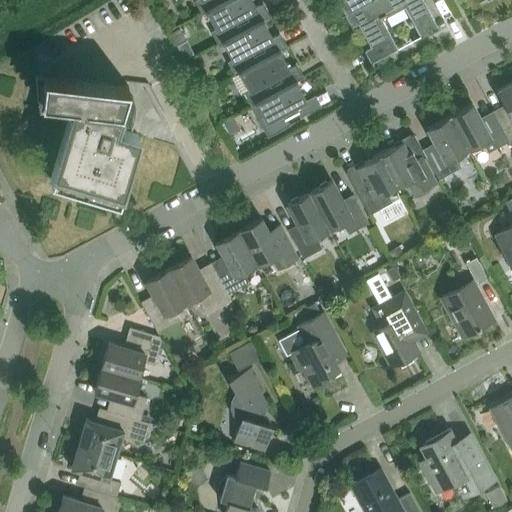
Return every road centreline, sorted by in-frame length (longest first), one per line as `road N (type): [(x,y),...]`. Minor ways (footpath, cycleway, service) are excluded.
road 1 (residential): [(89,267),(359,117)]
road 2 (residential): [(291,511),(313,458),(337,435),(511,360)]
road 3 (residential): [(15,511),(89,267)]
road 4 (residential): [(359,117),(511,36)]
road 5 (residential): [(359,117),(299,0)]
road 6 (residential): [(35,280),(0,398)]
